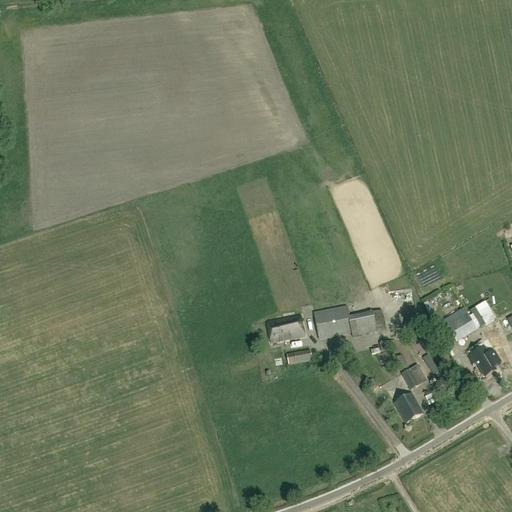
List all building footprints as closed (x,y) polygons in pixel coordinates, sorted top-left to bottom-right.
[(377,334),(377,333),(387,331),(383,312),(373,313),(350,318),(347,307),(314,313),(319,341),(352,335),(352,339),(377,334)] [(433,307),(426,310),(429,318),(437,315),(433,307)] [(465,315),(446,326),(457,344),(477,331),(467,314),(465,315)] [(271,344),(305,337),(301,317),(267,323),(271,344)] [(477,333),(483,344),(489,341),(483,330),(477,333)] [(397,350),(395,342),(394,342),(394,341),(378,344),(379,348),(380,348),(381,353),(397,350)] [(485,379),(496,372),(491,363),(493,362),(484,348),(474,354),(479,362),(476,363),(485,379)] [(289,366),(312,361),(310,351),(287,356),(289,366)] [(411,391),(419,386),(410,370),(402,375),(411,391)] [(428,397),(431,405),(441,401),(438,394),(428,397)] [(406,424),(423,415),(411,395),(395,405),(406,424)]
